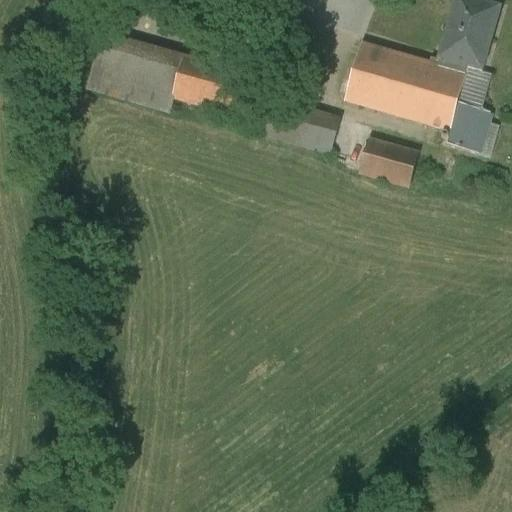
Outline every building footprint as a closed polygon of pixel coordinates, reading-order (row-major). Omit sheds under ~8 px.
[(501,11),(463,0),(456,0),(438,63),(468,71),(482,75),(501,11)] [(188,60),(104,36),(88,90),(170,114),(174,101),(187,61),(188,60)] [(438,69),(362,47),(345,104),(432,129),(429,137),(436,139),(435,144),(478,157),(491,115),(458,106),(468,71),(440,63),(438,69)] [(245,77),(187,61),(174,101),(260,126),(268,100),(268,99),(273,84),(270,84),(261,82),(264,71),(248,67),(245,77)] [(341,120),(268,99),(260,126),(256,136),(330,157),(341,120)] [(420,188),(430,156),(379,141),(369,174),(420,188)]
